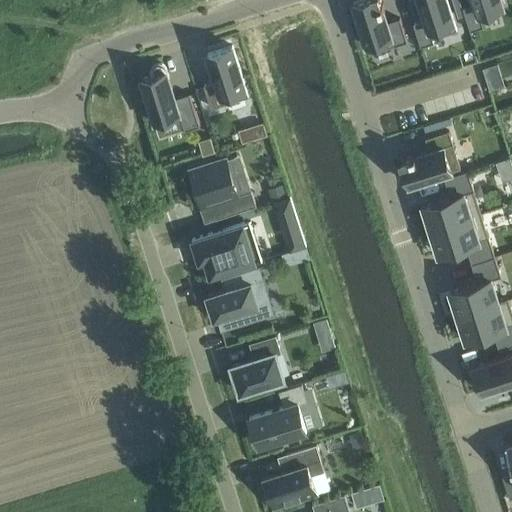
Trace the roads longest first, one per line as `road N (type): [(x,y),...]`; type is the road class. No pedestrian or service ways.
road 1 (residential): [(325,0),(466,439)]
road 2 (residential): [(56,110),(118,167),(232,511)]
road 3 (unclassified): [(56,110),(88,58),(270,0)]
